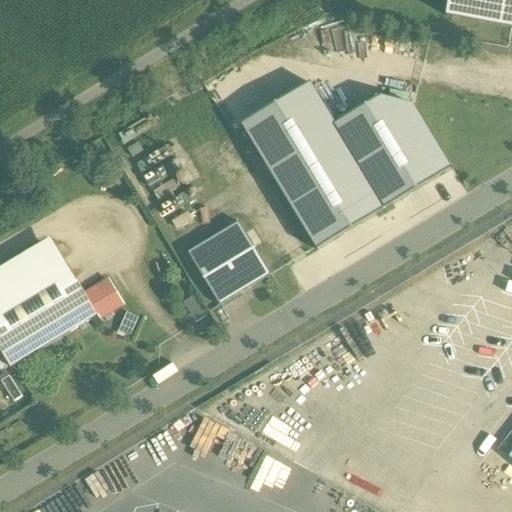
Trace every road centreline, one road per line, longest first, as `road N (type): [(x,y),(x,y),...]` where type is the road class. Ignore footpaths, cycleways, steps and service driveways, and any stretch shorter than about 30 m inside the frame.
road 1 (residential): [(511,184),(0,492)]
road 2 (residential): [(255,0),(0,154)]
